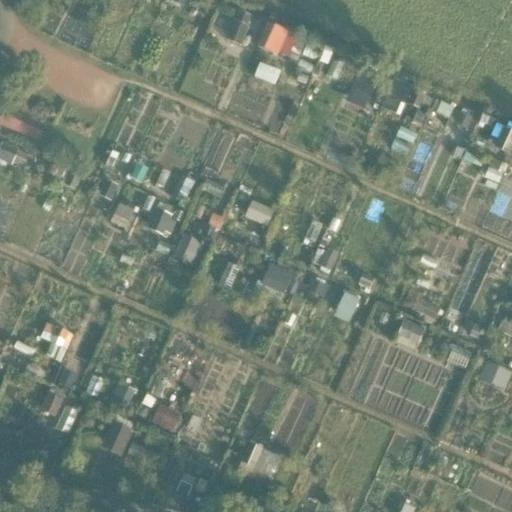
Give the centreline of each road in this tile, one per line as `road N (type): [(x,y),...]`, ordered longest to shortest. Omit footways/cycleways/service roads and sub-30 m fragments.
road 1 (track): [(0,250),(511,478)]
road 2 (track): [(511,251),(5,27)]
